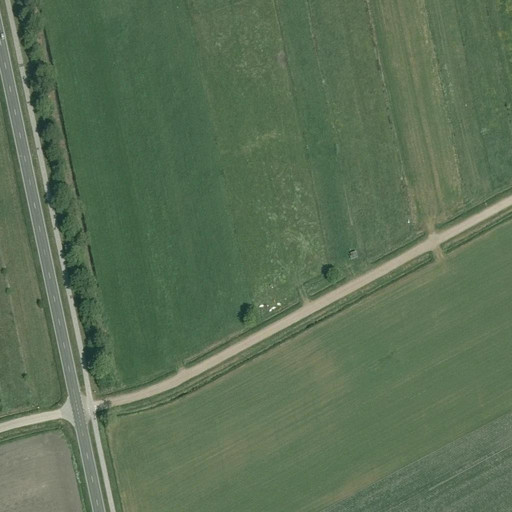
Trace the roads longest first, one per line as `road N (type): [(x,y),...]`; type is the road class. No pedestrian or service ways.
road 1 (track): [(91,408),(168,386),(511,200)]
road 2 (tertiary): [(77,410),(0,41)]
